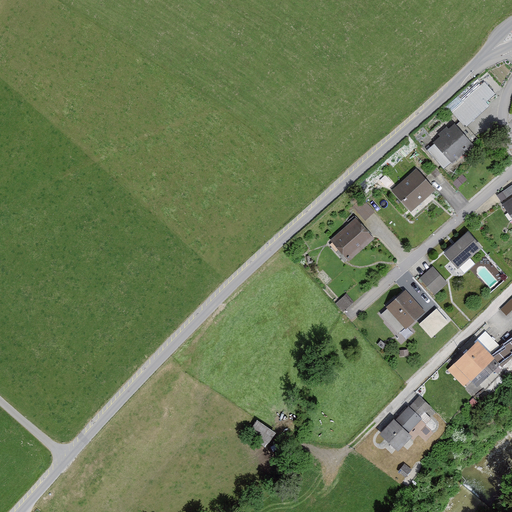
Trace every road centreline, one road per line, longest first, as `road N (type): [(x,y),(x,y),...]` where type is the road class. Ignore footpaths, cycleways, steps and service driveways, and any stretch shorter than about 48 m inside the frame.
road 1 (unclassified): [(511,37),(272,248),(20,511)]
road 2 (residential): [(511,173),(363,312)]
road 3 (residential): [(511,285),(414,378)]
